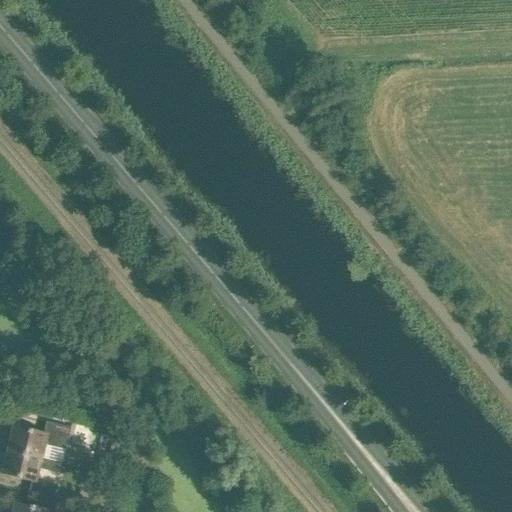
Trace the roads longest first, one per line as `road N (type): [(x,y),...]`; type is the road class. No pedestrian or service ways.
road 1 (primary): [(415,511),(0,29)]
road 2 (unclassified): [(183,0),(511,395)]
